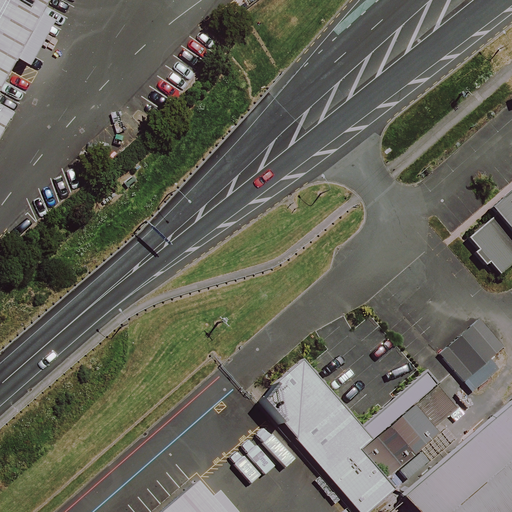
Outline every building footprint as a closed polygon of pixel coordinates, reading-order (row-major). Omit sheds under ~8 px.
[(0,0),(0,132),(7,120),(0,115),(0,79),(44,0),(0,0)] [(511,190),(508,193),(503,186),(471,212),(479,221),(455,241),(482,274),(506,254),(511,261),(511,190)] [(464,328),(492,358),(503,349),(475,318),(464,328)] [(486,364),(492,358),(464,328),(437,354),(465,384),(486,364)] [(463,386),(465,384),(437,354),(421,368),(449,398),(463,386)] [(465,384),(463,386),(471,395),(495,373),(486,364),(465,384)] [(412,406),(434,429),(453,410),(431,388),(412,406)] [(511,390),(382,502),(390,511),(495,511),(511,498),(511,390)] [(434,429),(412,406),(397,421),(420,445),(422,447),(438,432),(434,429)] [(420,445),(397,421),(376,440),(400,465),(420,445)] [(197,511),(176,487),(147,511),(197,511)] [(511,511),(511,501),(499,511),(511,511)]
